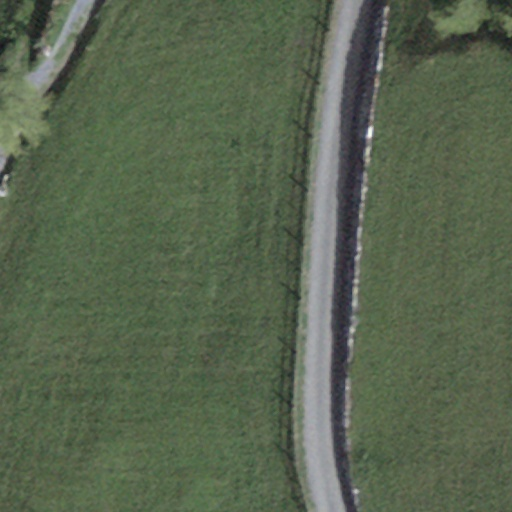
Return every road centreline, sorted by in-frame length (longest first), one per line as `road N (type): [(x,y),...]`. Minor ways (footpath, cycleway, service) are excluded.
road 1 (track): [(358,0),(337,118),(316,479),(326,511)]
road 2 (track): [(93,0),(0,172)]
